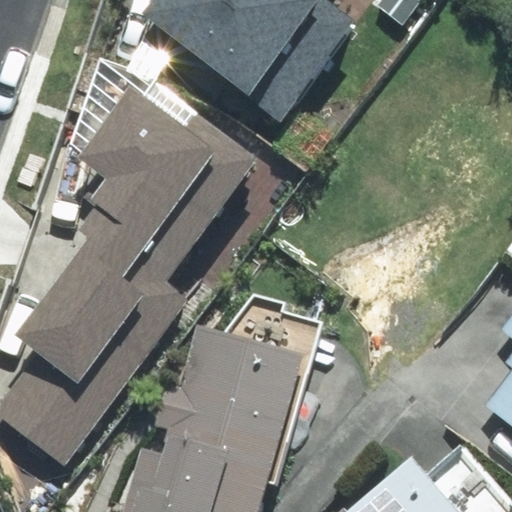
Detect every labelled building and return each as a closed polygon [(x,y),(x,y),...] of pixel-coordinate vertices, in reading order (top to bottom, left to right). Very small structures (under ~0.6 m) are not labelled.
[(337,46),(307,22),(325,0),(151,0),(152,1),(132,26),(235,110),(264,135),(337,46)] [(39,308),(129,339),(135,321),(164,331),(186,267),(175,263),(201,188),(185,183),(207,121),(116,89),(39,308)] [(251,303),(216,346),(191,340),(176,400),(163,397),(148,455),(135,451),(119,511),(254,511),(259,496),(272,500),(314,331),(284,323),(287,311),(251,303)] [(511,314),(490,345),(511,360),(511,373),(479,420),(511,443),(511,314)] [(509,511),(457,453),(419,486),(405,470),(357,511),(509,511)]
